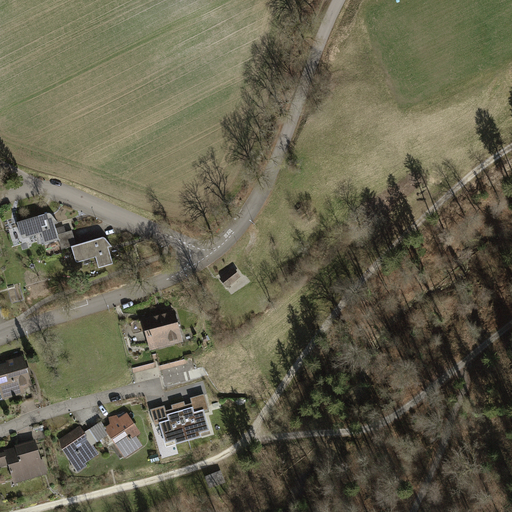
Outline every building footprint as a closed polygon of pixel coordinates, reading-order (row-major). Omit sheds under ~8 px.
[(58,239),(50,212),(17,222),(21,237),(42,232),(45,242),(58,239)] [(105,236),(71,246),(76,262),(96,257),(99,268),(114,264),(105,236)] [(227,286),(241,275),(234,267),(220,278),(227,286)] [(173,313),(141,322),(149,351),(182,342),(173,313)] [(211,355),(195,359),(198,371),(215,366),(211,355)] [(20,359),(0,365),(0,396),(1,400),(22,393),(19,384),(27,382),(20,359)] [(193,407),(167,415),(169,420),(159,423),(166,450),(213,436),(206,410),(195,413),(193,407)] [(126,414),(103,430),(121,456),(144,440),(126,414)] [(96,451),(77,428),(59,444),(77,466),(96,451)] [(17,448),(18,453),(7,456),(15,481),(41,474),(38,463),(41,462),(35,443),(17,448)] [(221,471),(206,476),(210,487),(225,482),(221,471)]
